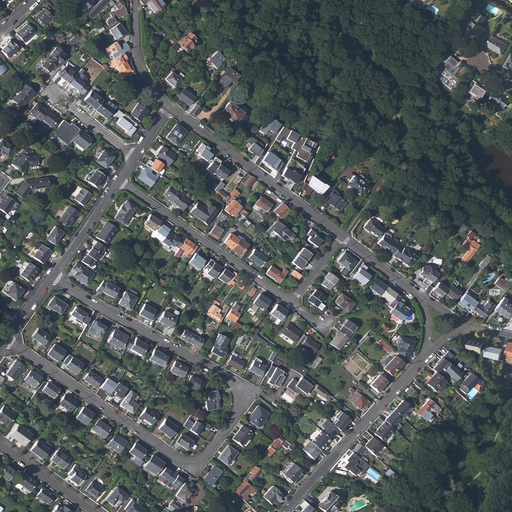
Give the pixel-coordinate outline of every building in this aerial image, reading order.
[(78,0),(77,2),(80,6),(79,7),(84,11),(94,0),(78,0)] [(100,0),(87,14),(90,17),(91,15),(95,11),(96,13),(108,2),(111,6),(113,4),(118,0),(100,0)] [(120,0),(118,0),(113,4),(118,10),(110,14),(111,17),(107,19),(105,22),(108,26),(110,24),(111,26),(115,23),(115,21),(114,20),(122,16),(123,18),(127,15),(126,12),(125,13),(123,6),(125,5),(120,0)] [(160,0),(148,0),(146,2),(154,13),(164,6),(160,0)] [(44,8),(35,16),(44,26),(52,18),(48,13),(51,11),(46,6),(44,8)] [(475,32),(480,35),(484,27),(480,25),(480,23),(482,24),(486,17),(479,13),(475,20),(477,21),(476,23),(473,21),(470,26),(476,30),(475,32)] [(109,27),(107,28),(115,40),(125,33),(117,21),(115,23),(111,26),(109,27)] [(27,24),(16,34),(17,35),(21,39),(24,43),(35,33),(27,24)] [(75,38),(69,43),(73,46),(86,35),(83,31),(75,38)] [(63,39),(67,42),(73,36),(70,32),(63,39)] [(184,37),(178,43),(187,52),(191,48),(195,44),(193,41),(195,39),(190,33),(185,38),(184,37)] [(493,35),(487,45),(503,54),(509,45),(493,35)] [(163,44),(167,48),(171,44),(167,39),(163,44)] [(6,45),(0,51),(7,58),(18,49),(11,41),(9,40),(5,43),(6,45)] [(126,43),(111,52),(115,58),(124,53),(130,49),(126,43)] [(456,59),(455,60),(450,56),(457,48),(452,44),(445,52),(439,58),(441,60),(437,65),(444,71),(446,70),(452,75),(459,66),(456,64),(459,61),(456,59)] [(55,47),(40,66),(48,72),(52,67),(54,64),(56,65),(64,55),(55,47)] [(218,51),(214,55),(220,61),(224,57),(218,51)] [(115,58),(110,61),(114,68),(116,66),(122,76),(131,70),(125,61),(127,59),(124,53),(115,58)] [(65,67),(58,75),(69,84),(75,75),(65,67)] [(230,81),(233,83),(238,76),(227,68),(222,75),(217,82),(224,87),(230,81)] [(452,78),(457,79),(452,75),(446,70),(444,71),(452,78)] [(75,75),(69,84),(83,95),(89,87),(84,83),(88,78),(78,71),(75,75)] [(26,72),(22,76),(28,81),(31,77),(26,72)] [(171,72),(165,79),(174,88),(180,80),(176,77),(171,72)] [(484,89),(471,80),(463,91),(476,101),(484,89)] [(17,95),(12,101),(16,103),(15,105),(20,109),(22,106),(26,101),(27,101),(35,92),(25,85),(20,91),(21,92),(18,96),(17,95)] [(91,91),(97,96),(100,92),(94,87),(91,91)] [(181,98),(180,99),(188,105),(194,98),(183,89),(178,96),(181,98)] [(90,91),(83,100),(95,110),(102,101),(102,100),(90,91)] [(502,109),(507,101),(493,92),(488,100),(502,109)] [(486,102),(500,111),(502,109),(488,100),(486,102)] [(95,110),(107,119),(114,110),(116,106),(109,101),(106,104),(102,101),(95,110)] [(228,102),(220,113),(234,124),(242,113),(244,114),(247,110),(241,105),(238,110),(228,102)] [(36,103),(28,113),(39,122),(41,120),(47,112),(36,103)] [(137,103),(130,115),(140,122),(148,111),(137,103)] [(192,103),(187,110),(190,112),(195,105),(192,103)] [(195,105),(190,112),(195,116),(201,109),(195,105)] [(136,124),(118,110),(115,115),(119,118),(116,123),(126,131),(125,133),(129,136),(135,129),(134,128),(136,124)] [(47,112),(41,120),(50,127),(51,127),(57,119),(47,112)] [(271,135),(276,129),(274,127),(277,123),(274,121),(269,117),(259,130),(268,137),(271,135)] [(38,123),(47,130),(50,127),(41,120),(39,122),(38,123)] [(71,140),(79,129),(71,123),(69,125),(63,120),(53,132),(68,144),(71,140)] [(176,124),(166,137),(170,141),(171,140),(174,142),(184,129),(176,124)] [(283,127),(275,140),(279,142),(282,136),(294,142),(291,148),(295,150),(300,141),(296,139),(298,135),(283,127)] [(83,149),(92,139),(79,129),(71,140),(76,143),(74,145),(81,151),(83,149)] [(170,141),(176,145),(186,131),(184,129),(174,142),(171,140),(170,141)] [(250,136),(246,141),(251,145),(247,149),(253,153),(254,154),(258,157),(262,151),(259,148),(261,145),(250,136)] [(302,136),(300,141),(295,150),(294,151),(298,153),(296,156),(306,162),(307,159),(309,160),(311,156),(309,155),(315,143),(302,136)] [(1,139),(0,140),(0,152),(7,157),(13,148),(1,139)] [(219,164),(220,163),(214,158),(215,157),(207,150),(201,145),(195,153),(198,155),(197,157),(205,163),(207,160),(210,163),(205,170),(211,175),(212,173),(219,164)] [(162,146),(155,156),(168,165),(171,161),(170,161),(174,155),(162,146)] [(17,156),(11,165),(16,169),(17,168),(20,170),(22,167),(24,168),(27,164),(38,165),(39,157),(34,156),(24,149),(21,153),(22,154),(19,158),(17,156)] [(103,150),(95,161),(105,168),(113,157),(103,150)] [(279,160),(268,151),(262,160),(267,163),(266,164),(274,170),(274,169),(278,172),(282,163),(279,160)] [(148,160),(145,165),(146,166),(152,169),(156,172),(156,173),(159,169),(162,165),(155,160),(153,163),(148,160)] [(219,164),(212,173),(222,180),(230,169),(227,166),(226,168),(225,169),(222,167),(219,164)] [(142,181),(150,187),(159,174),(156,173),(156,172),(154,175),(150,172),(151,170),(146,167),(142,172),(141,172),(138,176),(143,180),(142,181)] [(291,172),(285,168),(281,176),(286,180),(287,179),(289,180),(288,181),(293,185),(300,176),(292,170),(291,172)] [(95,187),(103,176),(95,170),(91,176),(88,174),(84,179),(88,182),(95,187)] [(240,181),(245,184),(249,187),(255,179),(251,176),(246,173),(242,178),(240,181)] [(238,174),(232,181),(237,185),(240,181),(242,178),(238,174)] [(319,180),(312,175),(308,184),(305,182),(302,188),(305,191),(305,192),(309,196),(314,189),(321,195),(327,188),(327,187),(324,184),(323,185),(318,181),(319,180)] [(347,184),(361,195),(368,187),(354,176),(350,181),(347,184)] [(24,181),(15,193),(23,198),(29,190),(34,189),(45,187),(48,187),(46,178),(24,181)] [(221,191),(218,189),(219,187),(222,183),(220,182),(213,192),(224,201),(228,197),(221,191)] [(179,193),(169,186),(163,195),(168,198),(167,199),(172,202),(179,193)] [(226,206),(223,209),(228,214),(230,214),(233,216),(240,208),(232,200),(238,194),(238,190),(235,187),(228,197),(224,201),(225,202),(224,204),(226,206)] [(81,188),(73,199),(82,206),(90,194),(81,188)] [(179,193),(172,202),(179,208),(181,210),(188,202),(185,200),(181,197),(184,193),(181,191),(179,193)] [(331,193),(325,201),(329,204),(334,208),(336,206),(341,209),(345,203),(342,201),(343,199),(336,193),(334,195),(331,193)] [(5,195),(0,202),(0,209),(6,214),(15,202),(5,195)] [(260,196),(255,204),(259,207),(266,212),(271,204),(260,196)] [(117,214),(114,218),(124,225),(136,207),(126,200),(123,205),(122,204),(116,213),(117,214)] [(196,202),(189,212),(198,218),(198,219),(206,225),(216,210),(208,205),(205,209),(196,202)] [(282,203),(274,211),(281,218),(281,217),(283,219),(287,214),(286,213),(287,212),(289,210),(286,208),(282,203)] [(289,210),(287,212),(290,215),(296,209),(289,204),(286,208),(289,210)] [(68,206),(58,220),(67,227),(78,213),(68,206)] [(33,220),(27,228),(30,230),(40,216),(35,212),(31,218),(33,220)] [(220,212),(216,217),(220,219),(222,221),(226,216),(220,212)] [(149,214),(143,224),(153,231),(154,230),(160,221),(149,214)] [(369,218),(362,228),(369,232),(369,231),(377,237),(383,229),(369,218)] [(277,220),(266,232),(273,238),(276,234),(284,240),(287,237),(296,245),(299,241),(277,221),(277,220)] [(238,223),(246,229),(248,226),(240,221),(238,223)] [(117,229),(106,222),(100,231),(101,231),(97,237),(106,244),(117,229)] [(171,228),(163,222),(159,227),(158,229),(159,231),(158,232),(154,230),(153,231),(150,235),(153,238),(154,237),(161,242),(162,239),(168,232),(171,228)] [(215,225),(209,234),(216,239),(223,230),(215,225)] [(54,226),(46,238),(54,245),(63,233),(54,226)] [(318,245),(323,239),(317,233),(316,234),(314,232),(309,228),(305,233),(308,235),(305,238),(310,242),(311,240),(318,245)] [(174,236),(168,232),(162,239),(161,242),(168,247),(169,245),(173,247),(174,246),(178,249),(183,243),(186,239),(181,235),(179,239),(174,236)] [(230,233),(223,242),(228,246),(228,247),(231,249),(238,239),(236,237),(230,233)] [(383,235),(377,243),(381,247),(382,247),(384,246),(387,249),(386,250),(392,254),(399,245),(389,238),(388,240),(383,235)] [(238,239),(231,249),(240,255),(247,244),(242,240),(239,238),(238,239)] [(466,240),(462,245),(469,250),(467,252),(472,256),(480,246),(473,240),(472,241),(468,238),(466,240)] [(178,249),(173,256),(176,258),(182,250),(184,251),(183,254),(189,258),(197,247),(186,239),(183,243),(178,249)] [(103,251),(105,247),(94,240),(92,243),(94,245),(91,248),(103,257),(105,253),(103,251)] [(32,250),(35,253),(41,245),(37,244),(32,250)] [(35,253),(32,256),(42,264),(51,251),(41,244),(41,245),(35,253)] [(392,254),(392,256),(395,258),(396,258),(408,267),(416,256),(406,249),(405,249),(403,248),(399,245),(392,254)] [(103,257),(91,248),(89,251),(87,250),(85,253),(95,261),(97,258),(100,260),(103,257)] [(303,248),(297,255),(307,263),(310,259),(308,258),(311,254),(303,248)] [(486,255),(490,258),(496,251),(492,248),(486,255)] [(254,249),(248,258),(251,260),(254,262),(259,266),(262,261),(264,262),(267,259),(260,254),(261,254),(254,249)] [(344,252),(337,261),(343,266),(338,273),(346,279),(347,277),(344,275),(349,270),(355,261),(356,260),(350,256),(350,257),(344,252)] [(467,252),(460,262),(465,266),(472,256),(467,252)] [(95,261),(85,253),(82,257),(84,258),(81,261),(93,269),(93,270),(95,266),(93,264),(95,261)] [(114,253),(109,260),(115,263),(119,257),(114,253)] [(195,253),(188,263),(189,264),(188,266),(191,269),(193,266),(198,270),(204,261),(201,258),(202,257),(195,253)] [(307,263),(297,255),(291,263),(300,269),(303,265),(304,266),(307,263)] [(486,255),(478,265),(483,269),(490,258),(486,255)] [(130,265),(136,268),(140,263),(134,259),(130,265)] [(215,276),(222,267),(214,262),(213,264),(209,261),(203,268),(207,272),(206,273),(214,278),(215,276)] [(76,262),(72,269),(76,272),(73,276),(86,285),(94,274),(76,262)] [(28,263),(19,275),(29,282),(38,270),(28,263)] [(270,266),(265,273),(274,279),(275,278),(279,282),(287,271),(284,269),(281,273),(270,266)] [(422,271),(420,274),(422,276),(422,278),(426,279),(423,283),(428,287),(438,274),(435,272),(432,269),(434,267),(423,266),(422,271)] [(222,267),(215,276),(225,283),(232,274),(222,267)] [(360,268),(353,277),(363,284),(369,275),(360,268)] [(294,270),(291,274),(298,279),(301,276),(294,270)] [(236,274),(233,272),(232,274),(225,283),(228,285),(230,283),(232,285),(234,282),(232,280),(236,274)] [(328,272),(320,283),(329,290),(337,279),(328,272)] [(498,277),(494,284),(504,291),(508,285),(503,281),(498,277)] [(106,282),(101,291),(113,297),(118,288),(114,286),(116,282),(109,278),(107,283),(106,282)] [(160,279),(158,282),(166,288),(168,285),(160,279)] [(377,279),(370,288),(380,296),(386,288),(382,285),(383,284),(377,279)] [(11,281),(3,292),(15,300),(23,290),(11,281)] [(438,282),(432,290),(441,297),(444,293),(447,289),(438,282)] [(450,285),(444,293),(454,301),(460,293),(450,285)] [(386,288),(380,296),(390,303),(388,306),(392,309),(399,298),(400,297),(397,294),(390,290),(390,291),(386,288)] [(315,289),(307,301),(316,307),(324,296),(315,289)] [(125,291),(118,304),(129,310),(136,298),(134,297),(130,294),(125,291)] [(474,298),(466,291),(455,305),(464,312),(465,309),(469,312),(476,303),(473,300),(474,298)] [(259,294),(253,303),(253,304),(250,308),(253,310),(256,306),(263,310),(269,301),(259,294)] [(340,294),(334,302),(347,312),(353,303),(340,294)] [(52,297),(47,306),(60,314),(66,305),(59,300),(58,301),(52,297)] [(511,304),(502,297),(494,309),(506,317),(508,314),(511,308),(511,304)] [(392,309),(389,312),(400,321),(402,320),(407,313),(407,312),(408,309),(401,304),(403,301),(399,298),(392,309)] [(476,303),(469,312),(472,315),(474,312),(483,319),(493,305),(487,301),(485,303),(479,299),(476,303)] [(144,304),(138,313),(149,320),(155,310),(144,304)] [(216,307),(212,304),(206,314),(219,321),(222,317),(220,316),(217,314),(218,313),(220,310),(216,307)] [(272,315),(269,319),(277,324),(286,311),(276,304),(270,313),(272,315)] [(228,318),(226,321),(229,323),(227,325),(231,327),(231,326),(235,321),(241,312),(233,306),(225,317),(228,318)] [(76,307),(70,314),(73,317),(71,320),(79,325),(86,314),(76,307)] [(164,311),(158,321),(170,328),(176,317),(164,311)] [(347,320),(339,331),(348,338),(356,326),(347,320)] [(94,321),(87,331),(99,338),(106,327),(94,321)] [(231,326),(238,330),(241,326),(235,321),(231,326)] [(288,323),(281,333),(294,342),(300,333),(291,326),(291,325),(288,323)] [(383,324),(380,328),(385,332),(388,328),(383,324)] [(179,332),(177,336),(188,342),(195,329),(192,327),(189,333),(184,329),(182,332),(182,333),(179,332)] [(195,329),(188,342),(198,348),(202,339),(201,338),(202,336),(200,335),(202,331),(199,330),(199,329),(196,327),(195,329)] [(37,340),(36,341),(43,345),(49,336),(37,328),(31,336),(37,340)] [(254,328),(248,336),(259,342),(266,346),(268,344),(255,335),(258,330),(254,328)] [(112,331),(107,341),(112,344),(113,343),(121,347),(127,336),(120,332),(119,335),(112,331)] [(336,334),(330,343),(339,350),(348,338),(339,331),(338,331),(336,334)] [(218,334),(214,342),(215,343),(213,347),(211,351),(221,357),(227,348),(224,346),(228,339),(218,334)] [(310,338),(304,334),(294,347),(297,350),(300,346),(312,355),(318,346),(309,339),(310,338)] [(395,352),(403,359),(410,352),(414,341),(404,337),(400,346),(395,352)] [(381,339),(378,343),(388,352),(392,349),(386,344),(384,342),(381,339)] [(134,341),(130,349),(141,355),(146,345),(138,341),(137,343),(134,341)] [(469,341),(467,351),(482,354),(484,344),(469,341)] [(54,344),(47,354),(57,362),(65,351),(54,344)] [(354,347),(348,354),(350,356),(351,357),(357,350),(356,349),(354,347)] [(507,352),(487,347),(484,362),(491,363),(494,362),(495,360),(501,361),(501,358),(505,359),(507,352)] [(154,349),(148,359),(161,366),(167,356),(154,349)] [(273,350),(268,359),(273,362),(274,359),(278,353),(273,350)] [(447,376),(458,363),(443,351),(431,363),(447,376)] [(233,352),(232,355),(227,364),(239,370),(244,361),(240,359),(241,358),(239,356),(238,358),(236,357),(237,354),(233,352)] [(274,359),(285,365),(288,358),(278,353),(274,359)] [(394,356),(383,368),(391,375),(393,372),(394,373),(403,363),(394,356)] [(72,357),(65,367),(69,370),(70,369),(76,373),(82,364),(72,357)] [(318,357),(310,366),(314,369),(321,359),(318,357)] [(16,360),(6,374),(13,380),(21,368),(23,366),(23,365),(16,360)] [(253,360),(248,369),(254,372),(253,373),(259,376),(264,366),(260,364),(253,360)] [(288,367),(302,376),(308,369),(292,360),(288,367)] [(175,361),(169,370),(181,377),(187,368),(175,361)] [(474,369),(467,362),(451,379),(460,386),(474,369)] [(282,371),(271,365),(266,375),(270,378),(268,383),(272,385),(273,384),(279,388),(285,377),(281,375),(282,371)] [(34,388),(41,378),(37,375),(36,376),(29,371),(24,378),(31,383),(30,385),(34,388)] [(89,371),(83,379),(95,388),(101,379),(89,371)] [(425,383),(435,391),(445,381),(435,372),(425,383)] [(191,375),(186,385),(199,392),(204,382),(191,375)] [(379,375),(369,385),(377,392),(387,382),(379,375)] [(305,394),(312,386),(301,377),(297,382),(293,378),(286,386),(295,393),(298,389),(305,394)] [(116,384),(107,378),(100,388),(110,393),(112,390),(116,384)] [(413,383),(420,389),(422,387),(415,380),(413,383)] [(47,382),(41,391),(53,398),(58,391),(54,389),(55,388),(47,382)] [(118,382),(116,384),(112,390),(115,392),(113,395),(120,399),(128,389),(118,382)] [(317,385),(313,390),(322,397),(323,397),(327,400),(330,396),(326,393),(326,392),(317,385)] [(219,408),(217,399),(219,399),(217,390),(206,393),(208,401),(204,401),(206,410),(219,408)] [(127,395),(120,405),(132,413),(138,405),(134,403),(138,396),(132,392),(129,396),(127,395)] [(356,392),(349,400),(360,410),(364,405),(365,406),(368,402),(356,392)] [(65,394),(58,403),(70,411),(76,402),(65,394)] [(428,399),(424,404),(432,411),(433,412),(437,408),(439,409),(443,405),(436,399),(433,403),(428,399)] [(400,417),(402,418),(411,408),(402,400),(393,410),(400,417)] [(416,408),(414,411),(424,421),(430,415),(429,414),(432,411),(424,404),(418,411),(416,408)] [(3,405),(0,409),(0,420),(7,426),(15,415),(7,409),(7,408),(3,405)] [(257,405),(246,419),(258,427),(268,414),(257,405)] [(85,425),(93,414),(89,411),(88,412),(86,410),(86,409),(83,407),(75,418),(85,425)] [(145,407),(138,418),(142,420),(143,419),(152,425),(158,416),(145,407)] [(291,418),(290,420),(295,424),(302,414),(298,410),(291,418)] [(384,421),(391,427),(400,417),(393,410),(384,420),(384,421)] [(340,411),(335,417),(336,418),(331,423),(339,430),(340,431),(344,427),(344,425),(349,419),(340,411)] [(443,417),(445,419),(451,413),(448,411),(443,417)] [(354,414),(351,417),(355,421),(354,421),(356,423),(359,419),(354,414)] [(209,430),(212,425),(198,416),(194,423),(188,419),(184,426),(197,435),(203,426),(209,430)] [(165,419),(158,429),(166,434),(165,435),(170,438),(178,427),(165,419)] [(324,428),(321,431),(329,439),(335,432),(336,433),(339,430),(333,425),(330,423),(327,419),(321,425),(324,428)] [(98,420),(92,430),(103,438),(109,428),(98,420)] [(373,433),(386,444),(397,432),(391,427),(384,421),(380,426),(381,427),(378,429),(377,428),(373,433)] [(17,424),(10,434),(17,439),(16,440),(23,446),(32,434),(17,424)] [(242,425),(232,439),(241,446),(251,432),(242,425)] [(320,430),(310,441),(319,450),(329,439),(321,431),(320,430)] [(181,434),(176,442),(186,450),(192,441),(181,434)] [(114,435),(107,444),(114,449),(114,450),(118,453),(126,441),(120,437),(119,438),(114,435)] [(272,442),(264,452),(269,456),(275,448),(277,449),(281,444),(286,448),(287,447),(290,449),(292,446),(285,440),(283,438),(279,435),(275,439),(272,442)] [(364,446),(373,455),(382,446),(372,437),(364,446)] [(304,446),(301,449),(313,459),(320,451),(319,450),(310,441),(307,439),(302,444),(304,446)] [(36,440),(29,450),(38,456),(39,456),(42,458),(49,449),(50,447),(50,445),(45,441),(43,445),(36,440)] [(135,443),(129,451),(139,459),(146,450),(135,443)] [(367,460),(363,457),(361,455),(366,450),(359,443),(351,452),(355,454),(364,463),(367,460)] [(227,445),(217,458),(227,465),(236,452),(227,445)] [(58,450),(50,460),(62,468),(70,458),(58,450)] [(348,462),(344,467),(353,475),(357,470),(356,470),(359,467),(363,471),(367,467),(364,463),(355,454),(351,458),(349,460),(350,460),(348,462)] [(158,459),(152,455),(143,467),(154,475),(163,463),(158,460),(158,459)] [(291,483),(302,472),(293,463),(282,474),(291,483)] [(75,464),(68,474),(71,476),(70,478),(72,480),(71,481),(78,485),(85,475),(76,469),(78,467),(75,464)] [(0,470),(0,474),(8,480),(14,472),(4,465),(0,470)] [(213,466),(203,480),(213,487),(215,484),(213,482),(221,471),(213,466)] [(253,466),(243,480),(245,482),(248,479),(251,482),(255,476),(261,478),(262,475),(258,472),(260,470),(253,466)] [(142,469),(153,477),(154,475),(143,467),(142,469)] [(169,468),(163,477),(174,484),(180,475),(169,468)] [(22,486),(30,491),(36,483),(24,474),(18,482),(15,486),(20,489),(22,486)] [(241,482),(233,491),(245,502),(248,498),(245,495),(248,491),(250,493),(253,489),(245,482),(243,480),(241,482)] [(95,498),(102,489),(92,481),(85,490),(95,498)] [(184,483),(176,496),(178,498),(183,501),(187,495),(190,497),(195,489),(188,484),(187,486),(184,483)] [(116,486),(106,499),(112,505),(117,500),(121,502),(127,495),(116,486)] [(272,486),(262,497),(265,500),(271,504),(275,499),(277,497),(278,498),(281,494),(272,486)] [(42,487),(35,496),(45,503),(45,502),(48,505),(54,496),(51,494),(42,487)] [(323,511),(329,511),(340,500),(330,491),(317,506),(323,511)] [(172,500),(169,505),(167,508),(172,511),(176,511),(178,511),(182,506),(180,505),(183,501),(178,498),(175,502),(172,500)] [(265,500),(261,504),(270,511),(274,507),(271,504),(265,500)] [(134,502),(127,511),(143,511),(145,510),(134,502)] [(218,511),(217,511),(236,511),(225,502),(222,506),(224,508),(220,511),(218,511)]
